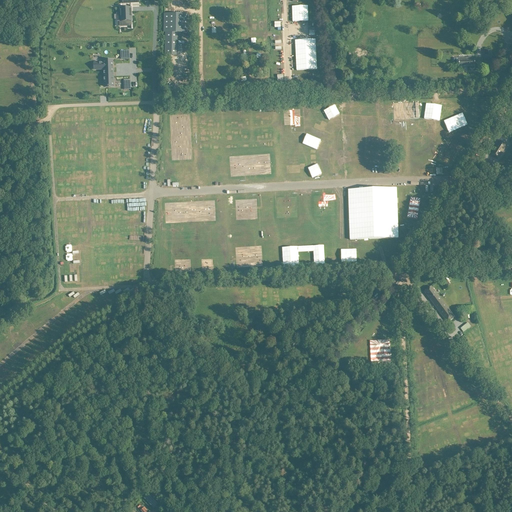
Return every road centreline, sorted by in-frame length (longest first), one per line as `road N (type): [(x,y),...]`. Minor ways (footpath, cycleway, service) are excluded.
road 1 (unclassified): [(155,102),(511,91)]
road 2 (unclassified): [(151,193),(459,183)]
road 3 (track): [(402,272),(208,511)]
road 4 (unclassified): [(402,272),(145,284)]
road 5 (track): [(411,511),(402,272)]
road 6 (unclassified): [(54,199),(49,107),(155,102)]
road 7 (track): [(155,284),(74,337),(0,402)]
road 8 (track): [(511,419),(402,272)]
road 9 (unclassified): [(145,284),(60,286),(54,199)]
